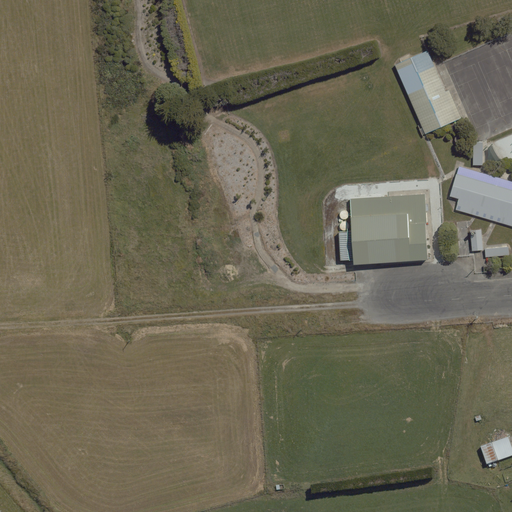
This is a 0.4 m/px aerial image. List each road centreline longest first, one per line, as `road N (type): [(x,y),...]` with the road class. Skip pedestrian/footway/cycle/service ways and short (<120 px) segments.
road 1 (track): [(304,306),(0,326)]
road 2 (unclassified): [(304,306),(511,294)]
